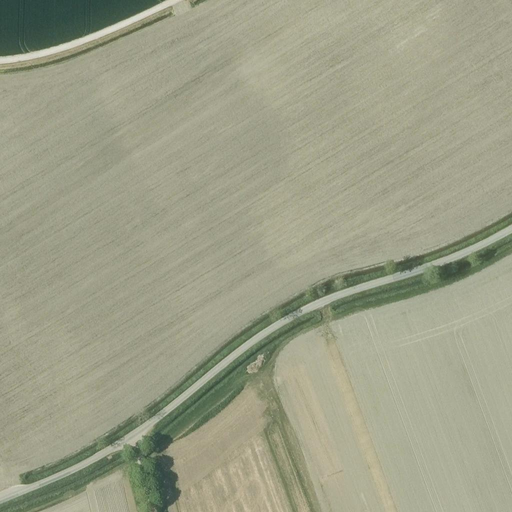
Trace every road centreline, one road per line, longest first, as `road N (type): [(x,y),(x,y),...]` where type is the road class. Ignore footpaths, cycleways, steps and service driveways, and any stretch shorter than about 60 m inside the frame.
road 1 (tertiary): [(133,433),(279,323),(511,228)]
road 2 (tertiary): [(0,499),(133,433)]
